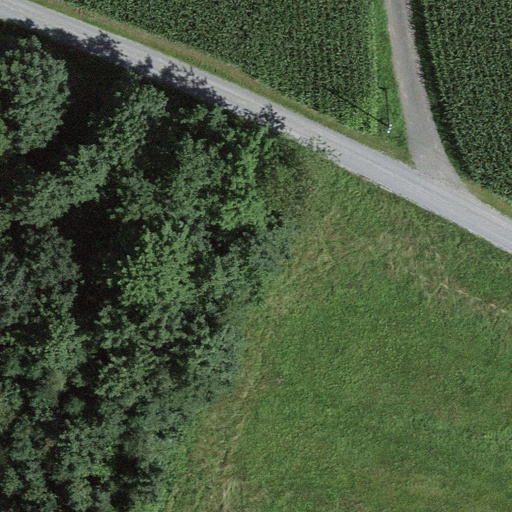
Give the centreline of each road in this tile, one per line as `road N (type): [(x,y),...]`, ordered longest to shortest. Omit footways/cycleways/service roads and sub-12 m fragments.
road 1 (track): [(0,11),(224,101),(511,243)]
road 2 (track): [(400,0),(416,112),(450,209)]
